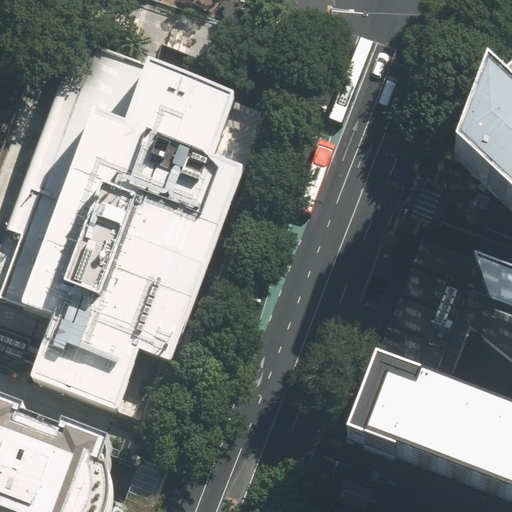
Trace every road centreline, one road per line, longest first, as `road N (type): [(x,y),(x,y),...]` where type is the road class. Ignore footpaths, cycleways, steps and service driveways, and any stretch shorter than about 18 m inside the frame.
road 1 (secondary): [(265,427),(355,192)]
road 2 (residential): [(470,511),(265,427)]
road 3 (secondary): [(355,192),(424,0)]
road 4 (residential): [(355,192),(511,248)]
